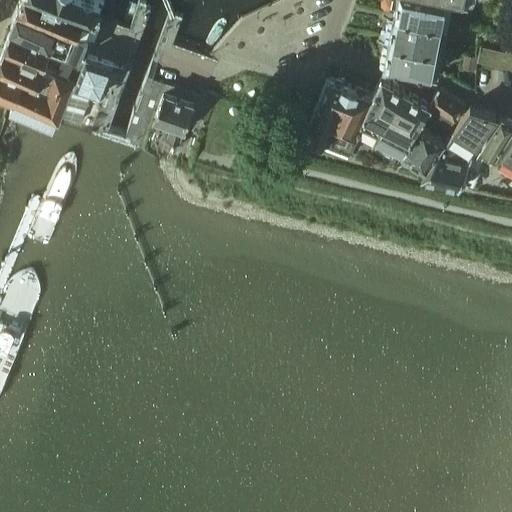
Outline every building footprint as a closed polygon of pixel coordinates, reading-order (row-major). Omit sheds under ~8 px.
[(99,22),(104,1),(100,0),(20,0),(18,6),(68,27),(88,34),(94,36),(99,22)] [(448,20),(451,0),(396,0),(394,10),(448,20)] [(68,27),(18,6),(10,28),(51,46),(78,57),(79,57),(88,34),(68,27)] [(443,46),(448,20),(394,10),(389,36),(443,46)] [(70,77),(78,57),(51,46),(10,28),(3,49),(55,71),(70,77)] [(101,94),(112,64),(112,63),(87,54),(94,37),(94,36),(88,34),(79,57),(78,57),(70,77),(74,79),(59,120),(62,115),(80,121),(90,93),(97,95),(100,95),(101,94)] [(438,72),(443,46),(389,36),(384,61),(438,72)] [(481,46),(477,61),(511,68),(511,37),(509,37),(505,51),(481,46)] [(0,94),(7,98),(6,99),(13,102),(9,112),(52,130),(56,119),(59,120),(74,79),(70,77),(55,71),(3,49),(0,56),(0,94)] [(467,55),(464,67),(475,69),(477,57),(467,55)] [(329,126),(349,83),(327,75),(302,141),(321,146),(323,140),(329,126)] [(400,117),(413,92),(382,75),(373,92),(360,118),(362,120),(380,130),(388,113),(395,116),(395,115),(400,117)] [(329,126),(323,140),(351,150),(356,136),(362,120),(360,118),(373,92),(349,83),(329,126)] [(388,113),(380,130),(408,146),(414,138),(412,137),(414,133),(413,133),(426,112),(449,127),(455,119),(467,102),(440,84),(429,101),(413,92),(400,117),(395,115),(395,116),(388,113)] [(196,105),(166,95),(156,122),(175,129),(171,140),(182,144),(196,105)] [(471,103),(447,140),(472,153),(498,112),(471,103)] [(491,163),(492,162),(511,129),(511,119),(502,114),(476,155),(481,158),(484,160),(491,163)] [(426,170),(446,141),(422,125),(414,138),(408,146),(402,155),(426,170)] [(511,172),(511,129),(492,162),(511,172)] [(484,160),(476,155),(472,153),(447,140),(446,141),(426,170),(421,177),(459,186),(464,175),(469,176),(464,188),(473,190),(484,160)]
